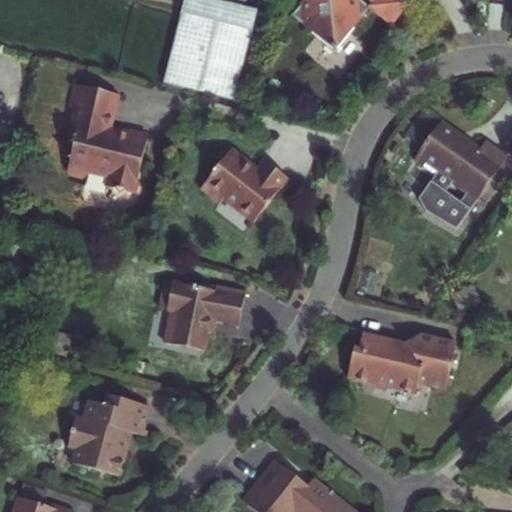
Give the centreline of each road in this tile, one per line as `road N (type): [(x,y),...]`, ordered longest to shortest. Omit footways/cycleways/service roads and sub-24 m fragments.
road 1 (residential): [(261,390),(327,278),(370,121),(435,70),(511,58)]
road 2 (residential): [(261,390),(402,505)]
road 3 (residential): [(165,511),(261,390)]
